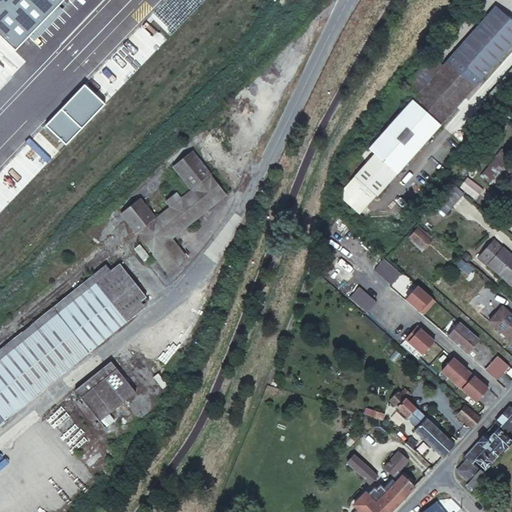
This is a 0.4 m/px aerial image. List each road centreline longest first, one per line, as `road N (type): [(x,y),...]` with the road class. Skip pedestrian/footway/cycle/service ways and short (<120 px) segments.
road 1 (unclassified): [(352,0),(208,268)]
road 2 (unknown): [(511,52),(417,155)]
